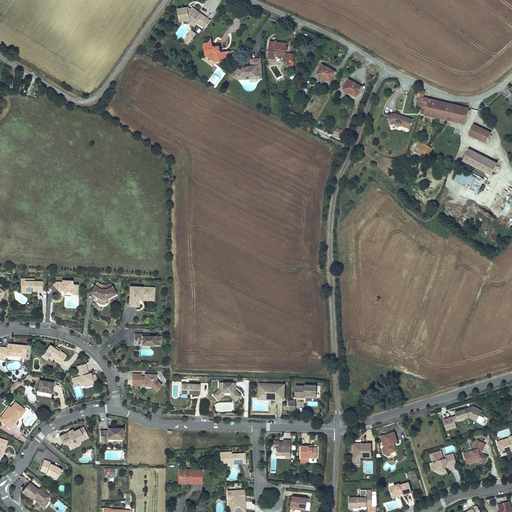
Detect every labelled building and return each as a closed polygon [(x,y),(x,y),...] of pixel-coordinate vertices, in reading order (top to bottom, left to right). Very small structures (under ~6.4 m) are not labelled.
[(200,26),(205,18),(193,10),(190,10),(191,12),(187,12),(186,9),(177,10),(178,20),(188,18),(196,24),(200,26)] [(188,18),(178,20),(179,23),(186,22),(194,27),(196,24),(188,18)] [(192,38),(187,35),(182,41),(187,44),(192,38)] [(286,54),(286,44),(269,43),(268,60),(274,60),(275,58),(283,58),(285,58),(286,54)] [(224,62),(220,54),(207,47),(198,50),(201,61),(212,66),(224,62)] [(260,78),(258,59),(248,60),(249,67),(246,67),(245,69),(241,69),(236,69),(235,68),(229,75),(235,80),(237,77),(241,77),(241,78),(245,79),(245,80),(247,80),(247,79),(250,77),(256,77),(256,80),(260,79),(260,78)] [(319,66),(314,75),(328,82),(333,73),(319,66)] [(348,81),(343,90),(356,97),(361,88),(348,81)] [(421,114),(465,123),(468,109),(444,101),(424,97),(426,90),(422,88),(421,92),(417,91),(416,95),(418,96),(416,106),(423,107),(421,114)] [(398,125),(399,124),(408,128),(411,118),(394,112),(386,113),(388,123),(393,122),(394,123),(394,124),(394,125),(395,125),(396,125),(397,126),(398,125)] [(487,130),(475,124),(469,134),(482,141),(487,130)] [(340,136),(343,130),(337,127),(334,134),(340,136)] [(491,133),(487,130),(482,141),(486,143),(491,133)] [(430,153),(433,148),(420,140),(416,148),(426,154),(427,152),(430,153)] [(496,164),(468,150),(462,163),(490,177),(496,164)] [(459,168),(454,178),(476,188),(481,177),(459,168)] [(501,203),(499,206),(505,209),(510,196),(501,192),(497,201),(501,203)] [(30,279),(30,277),(22,276),(21,291),(31,291),(31,289),(25,289),(25,285),(23,285),(23,279),(30,279)] [(25,285),(25,289),(31,289),(43,289),(43,280),(35,279),(35,277),(30,277),(30,279),(23,279),(23,285),(25,285)] [(60,290),(62,288),(65,288),(65,289),(71,289),(73,292),(78,287),(74,283),(73,281),(73,279),(63,278),(63,280),(57,280),(53,283),(60,290)] [(91,290),(99,295),(98,296),(98,297),(98,298),(98,299),(98,300),(100,300),(100,301),(105,302),(105,300),(108,300),(108,299),(108,298),(108,297),(108,296),(117,292),(111,281),(106,283),(102,283),(97,280),(91,290)] [(153,286),(131,284),(130,304),(136,304),(137,298),(140,298),(140,296),(149,296),(149,295),(152,295),(153,286)] [(156,286),(153,286),(152,295),(149,295),(149,296),(140,296),(140,298),(155,299),(156,286)] [(142,334),(142,332),(134,332),(134,342),(141,342),(141,344),(155,344),(155,343),(155,340),(160,340),(161,335),(149,334),(142,334)] [(26,355),(28,343),(9,341),(8,345),(1,344),(0,354),(5,355),(8,352),(16,353),(21,354),(21,355),(26,355)] [(60,362),(67,353),(60,348),(59,349),(55,346),(50,343),(44,352),(49,356),(53,358),(54,357),(60,362)] [(80,374),(72,376),(74,383),(80,381),(80,384),(84,383),(84,381),(95,378),(97,378),(95,372),(92,373),(89,374),(89,371),(86,361),(77,364),(80,374)] [(150,385),(152,385),(156,390),(160,386),(156,381),(156,375),(145,374),(145,377),(140,377),(140,374),(133,373),(132,384),(140,384),(140,382),(145,382),(145,385),(150,385)] [(53,391),(54,380),(40,378),(38,388),(53,391)] [(218,383),(218,390),(212,395),(215,399),(220,395),(222,395),(222,392),(230,392),(230,394),(233,397),(237,393),(234,390),(235,383),(218,383)] [(284,399),(284,384),(264,383),(264,388),(259,388),(259,394),(264,395),(264,398),(284,399)] [(317,395),(318,384),(305,384),(305,386),(296,386),(296,397),(305,397),(305,394),(317,395)] [(200,385),(181,385),(181,394),(200,395),(200,385)] [(7,408),(0,416),(0,417),(8,424),(17,413),(19,415),(20,416),(26,408),(16,401),(12,406),(10,408),(11,408),(10,410),(7,408)] [(474,407),(455,412),(458,420),(469,417),(474,415),(478,418),(482,411),(474,407)] [(19,415),(17,413),(8,424),(10,426),(19,415)] [(88,433),(84,425),(74,430),(74,431),(72,433),(70,430),(61,434),(64,441),(68,439),(71,444),(75,442),(79,444),(81,439),(84,438),(83,436),(88,433)] [(108,439),(122,439),(123,426),(108,425),(108,427),(108,428),(101,428),(100,439),(108,439)] [(394,431),(381,436),(384,445),(382,449),(384,453),(388,456),(390,452),(396,450),(394,442),(397,441),(394,431)] [(505,450),(506,453),(510,452),(511,450),(511,449),(511,436),(510,437),(510,438),(509,438),(497,442),(500,451),(505,450)] [(291,455),(292,439),(283,439),(283,441),(283,443),(280,443),(279,443),(279,447),(277,447),(277,454),(286,455),(291,455)] [(477,460),(477,461),(484,465),(488,457),(481,453),(486,445),(477,440),(471,451),(463,453),(465,461),(473,459),(473,461),(477,460)] [(371,457),(370,443),(353,443),(353,457),(360,457),(362,457),(362,456),(365,456),(365,457),(371,457)] [(318,457),(318,447),(314,447),(309,447),(309,445),(301,444),(301,457),(318,457)] [(437,469),(441,471),(442,475),(447,473),(445,468),(445,467),(446,466),(448,465),(448,467),(456,464),(453,454),(445,456),(446,459),(443,460),(441,451),(430,454),(433,463),(430,464),(432,470),(433,470),(437,469)] [(244,462),(243,452),(231,453),(231,452),(220,452),(221,462),(229,461),(229,464),(244,462)] [(50,456),(42,454),(40,465),(47,467),(51,469),(52,468),(57,470),(61,463),(54,459),(49,458),(50,456)] [(202,471),(178,471),(178,480),(190,481),(190,483),(201,483),(202,471)] [(46,500),(49,495),(39,486),(38,488),(29,480),(22,489),(27,494),(28,493),(30,495),(32,496),(33,495),(41,502),(44,499),(46,500)] [(402,492),(403,494),(412,491),(409,481),(400,484),(399,483),(389,486),(392,496),(402,492)] [(243,500),(242,491),(233,491),(233,493),(227,494),(228,502),(232,501),(233,511),(246,511),(245,499),(243,500)] [(357,506),(371,506),(371,492),(366,492),(366,496),(356,496),(356,500),(352,500),(352,507),(353,507),(357,507),(357,506)] [(311,503),(312,498),(292,496),(291,505),(300,506),(300,509),(306,510),(307,502),(311,503)] [(497,510),(497,511),(511,511),(511,510),(508,502),(498,505),(500,509),(497,510)]
